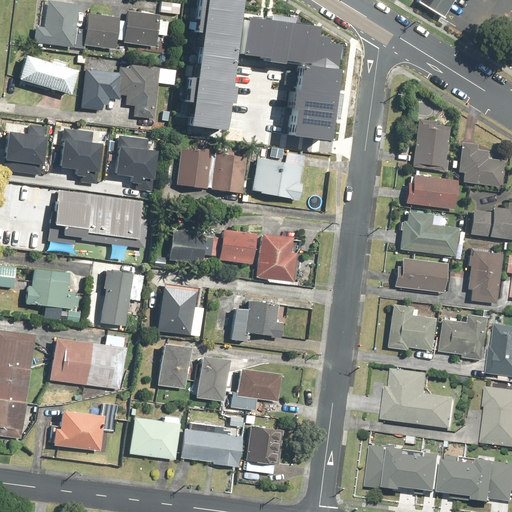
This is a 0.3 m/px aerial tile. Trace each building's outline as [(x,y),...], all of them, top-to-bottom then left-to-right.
[(178,2),(158,0),(156,0),(156,12),(177,15),(178,2)] [(202,0),(186,122),(221,126),(237,0),(202,0)] [(420,0),(418,5),(444,20),(456,0),(420,0)] [(38,26),(30,25),(28,43),(69,47),(74,4),(41,1),(38,26)] [(165,21),(154,20),(155,12),(122,8),(118,42),(151,45),(152,35),(163,36),(165,21)] [(116,16),(85,10),(78,43),(109,50),(116,16)] [(243,11),(236,53),(291,61),(280,131),(317,137),(332,41),(318,39),(319,33),(310,32),(312,21),(243,11)] [(69,70),(17,53),(9,78),(61,94),(69,70)] [(117,70),(115,94),(122,94),(121,105),(131,106),(130,117),(150,119),(154,67),(117,64),(117,70)] [(115,94),(117,70),(79,67),(76,108),(97,110),(98,103),(104,104),(104,98),(114,99),(115,94)] [(440,168),(446,124),(414,120),(409,164),(440,168)] [(23,134),(2,132),(0,150),(0,159),(3,160),(2,170),(40,174),(41,164),(38,163),(41,137),(45,137),(46,127),(24,125),(23,134)] [(60,139),(58,168),(79,170),(78,183),(95,184),(99,142),(95,141),(96,130),(66,128),(65,140),(60,139)] [(131,176),(130,188),(151,190),(152,179),(149,178),(152,150),(147,149),(148,138),(120,135),(119,147),(115,146),(112,174),(131,176)] [(472,150),(472,142),(462,141),(456,141),(453,171),(459,171),(458,182),(499,186),(502,160),(484,158),(485,151),(472,150)] [(207,189),(212,152),(179,147),(177,162),(163,160),(161,180),(174,182),(174,185),(207,189)] [(212,152),(207,189),(239,194),(244,156),(212,152)] [(253,156),(245,189),(294,200),(302,167),(253,156)] [(403,173),(400,203),(451,209),(454,179),(403,173)] [(50,187),(44,235),(136,247),(143,200),(50,187)] [(486,211),(468,209),(464,234),(511,239),(511,201),(502,200),(501,209),(487,207),(486,211)] [(401,221),(398,220),(395,249),(451,255),(454,225),(428,223),(429,212),(402,210),(401,221)] [(251,230),(216,227),(213,259),(248,263),(251,230)] [(166,230),(163,260),(198,264),(201,233),(166,230)] [(291,278),(293,251),(286,251),(287,233),(253,232),(251,276),(291,278)] [(493,304),(499,255),(467,251),(461,300),(493,304)] [(393,257),(390,287),(440,291),(443,261),(393,257)] [(122,324),(126,284),(138,285),(138,275),(128,274),(129,264),(99,262),(95,322),(122,324)] [(12,267),(0,266),(0,287),(11,288),(12,267)] [(56,321),(57,315),(64,316),(63,321),(75,322),(78,293),(61,291),(63,271),(27,267),(25,285),(21,284),(19,303),(39,305),(38,320),(56,321)] [(189,288),(154,286),(151,331),(186,334),(189,288)] [(226,307),(225,339),(240,340),(240,336),(276,337),(276,320),(270,320),(271,298),(241,297),(240,308),(226,307)] [(403,346),(429,348),(431,317),(408,316),(409,305),(386,303),(383,348),(403,349),(403,346)] [(433,351),(457,353),(456,360),(477,361),(478,346),(480,315),(461,314),(461,321),(435,319),(433,351)] [(498,375),(497,380),(508,381),(509,376),(511,376),(511,326),(493,324),(490,346),(488,346),(485,373),(498,375)] [(31,334),(0,330),(0,436),(18,439),(31,334)] [(100,343),(49,335),(43,379),(115,390),(123,337),(101,334),(100,343)] [(183,343),(154,341),(151,386),(180,388),(183,343)] [(218,400),(221,358),(194,356),(191,398),(218,400)] [(426,373),(391,367),(388,386),(384,386),(379,419),(450,429),(455,397),(423,392),(426,373)] [(234,368),(233,390),(227,389),(226,408),(251,410),(252,399),(273,401),(275,371),(234,368)] [(511,388),(484,387),(480,444),(511,445),(511,388)] [(94,451),(97,431),(113,433),(117,405),(98,403),(96,415),(54,409),(52,427),(48,426),(45,444),(94,451)] [(240,417),(225,415),(224,425),(239,427),(240,417)] [(126,417),(124,455),(171,459),(174,421),(126,417)] [(233,467),(237,435),(224,433),(225,427),(185,422),(184,428),(178,427),(174,460),(233,467)] [(240,470),(272,473),(273,464),(275,464),(278,428),(244,425),(240,470)] [(368,446),(362,488),(396,493),(397,487),(433,492),(437,458),(404,454),(405,449),(368,446)] [(510,501),(511,491),(511,461),(475,459),(474,464),(438,461),(436,493),(469,496),(468,500),(488,502),(489,499),(510,501)]
